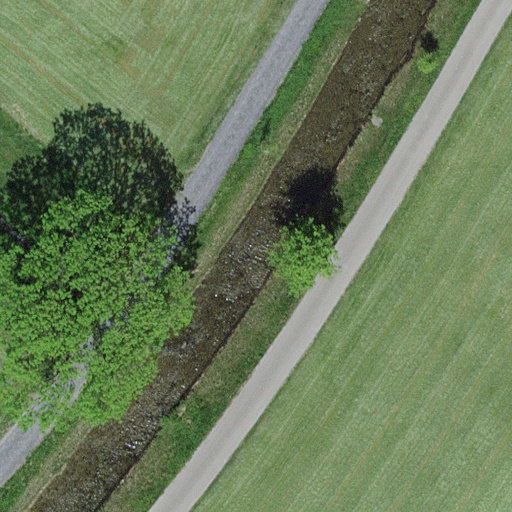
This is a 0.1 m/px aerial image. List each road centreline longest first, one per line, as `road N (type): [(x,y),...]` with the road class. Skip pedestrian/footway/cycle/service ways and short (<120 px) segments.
road 1 (track): [(496,0),(274,377),(175,511)]
road 2 (track): [(0,487),(239,151),(328,0)]
